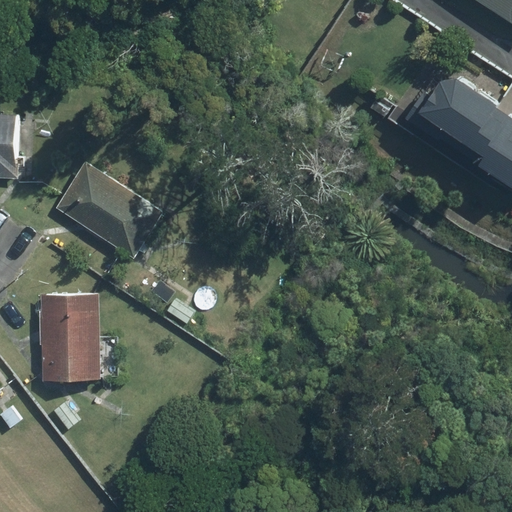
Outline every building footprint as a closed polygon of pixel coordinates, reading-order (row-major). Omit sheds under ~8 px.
[(511,0),(489,0),(511,14),(511,0)] [(438,98),(428,92),(412,114),(446,137),(453,126),(496,154),(491,163),(511,176),(511,112),(461,78),(448,81),(439,96),(438,98)] [(25,115),(0,114),(0,175),(23,176),(25,115)] [(169,212),(93,163),(64,206),(140,257),(169,212)] [(105,294),(47,295),(47,378),(106,378),(105,294)] [(198,312),(177,298),(170,309),(191,323),(198,312)] [(82,421),(67,401),(58,408),(72,428),(82,421)] [(24,419),(13,405),(3,413),(14,427),(24,419)]
